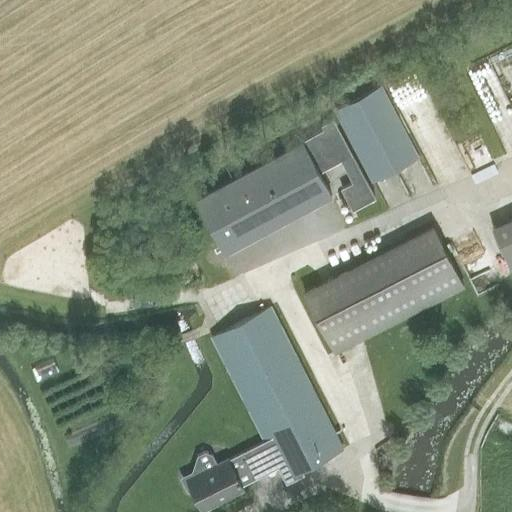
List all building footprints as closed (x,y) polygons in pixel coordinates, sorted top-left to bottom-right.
[(511,93),(494,55),(472,66),(496,117),(495,117),(511,151),(511,150),(511,93)] [(335,109),(374,181),(419,157),(381,85),(335,109)] [(376,197),(334,120),(302,136),(319,169),(339,158),(353,182),(343,187),(354,208),(376,197)] [(332,192),(303,140),(197,198),(225,251),(332,192)] [(347,205),(345,205),(344,206),(343,208),(343,209),(343,211),(344,212),(345,213),(346,214),(347,214),(349,214),(350,214),(352,212),(352,211),(353,209),(352,208),(351,206),(350,205),(349,205),(347,205)] [(511,218),(493,227),(511,268),(511,218)] [(464,287),(433,225),(304,291),(335,352),(363,338),(464,287)] [(229,459),(242,485),(278,467),(285,479),(343,449),(270,307),(212,336),(232,375),(265,440),(229,459)] [(39,366),(44,377),(62,369),(57,358),(39,366)] [(244,489),(242,485),(229,459),(228,458),(217,464),(212,453),(204,451),(196,455),(186,460),(192,471),(180,477),(187,491),(192,488),(202,509),(244,489)]
